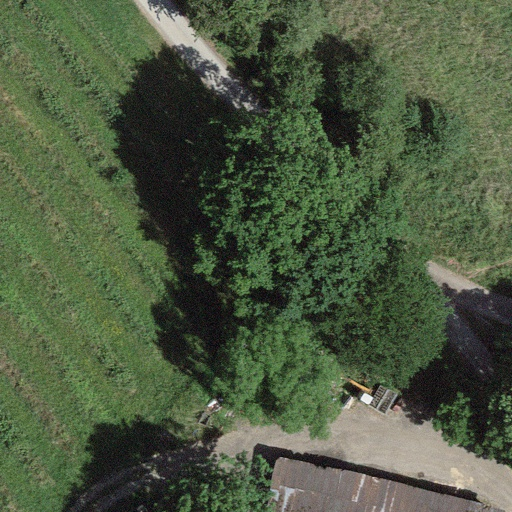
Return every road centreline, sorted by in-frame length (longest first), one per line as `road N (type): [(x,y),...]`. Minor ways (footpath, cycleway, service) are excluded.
road 1 (track): [(172,0),(511,397)]
road 2 (track): [(146,511),(173,477),(313,413),(428,408),(511,454)]
